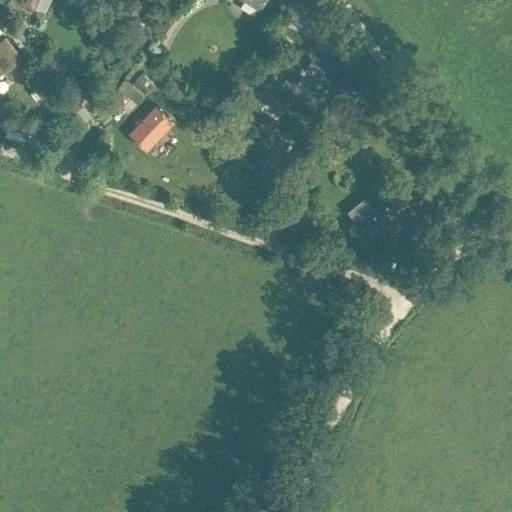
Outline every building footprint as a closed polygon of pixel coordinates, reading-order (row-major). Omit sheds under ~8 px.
[(17,0),(18,0),(34,8),(37,0),(17,0)] [(144,0),(137,0),(128,8),(136,17),(149,6),(144,0)] [(246,0),(261,8),(265,0),(246,0)] [(20,56),(5,38),(0,42),(0,63),(5,69),(20,56)] [(53,50),(42,58),(51,71),(63,62),(53,50)] [(294,80),(321,95),(337,69),(310,53),(294,80)] [(145,92),(150,87),(154,83),(142,72),(138,76),(133,82),(145,92)] [(35,86),(44,98),(53,90),(43,79),(35,86)] [(129,133),(147,150),(175,120),(157,104),(129,133)] [(264,164),(276,171),(283,159),(271,152),(264,164)] [(402,222),(398,217),(407,211),(393,194),(363,218),(376,235),(384,229),(388,233),(402,222)] [(280,217),(291,223),(298,209),(288,203),(280,217)] [(253,208),(247,215),(254,222),(260,214),(253,208)]
